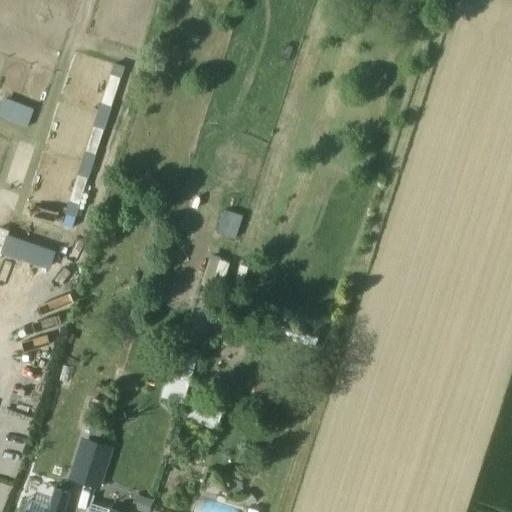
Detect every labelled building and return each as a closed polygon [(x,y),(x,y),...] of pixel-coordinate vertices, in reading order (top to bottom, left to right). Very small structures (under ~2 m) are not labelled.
[(123,19),(116,41),(140,49),(147,26),(123,19)] [(0,114),(28,126),(35,108),(4,96),(0,107),(0,114)] [(75,171),(73,179),(97,186),(99,178),(75,171)] [(33,224),(55,229),(62,198),(40,193),(33,224)] [(222,208),(215,231),(236,237),(243,214),(222,208)] [(222,286),(230,261),(211,255),(203,280),(222,286)] [(177,348),(163,396),(184,403),(199,354),(177,348)] [(267,387),(254,383),(249,396),(263,400),(267,387)] [(293,398),(271,391),(267,403),(290,410),(293,398)] [(187,419),(218,426),(222,407),(191,401),(187,419)] [(108,450),(83,442),(72,478),(96,486),(108,450)] [(55,489),(47,511),(61,511),(68,493),(55,489)] [(134,507),(149,510),(151,499),(137,496),(134,507)]
